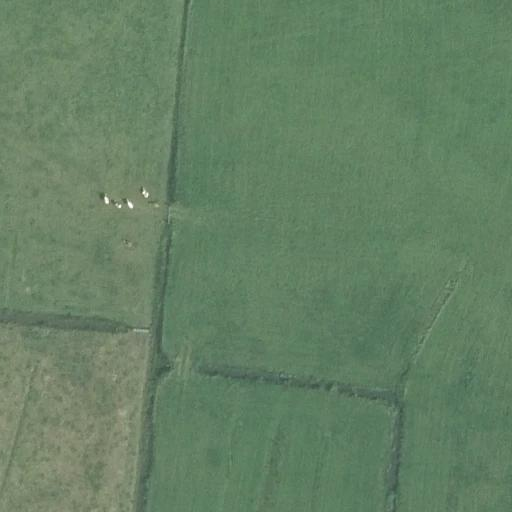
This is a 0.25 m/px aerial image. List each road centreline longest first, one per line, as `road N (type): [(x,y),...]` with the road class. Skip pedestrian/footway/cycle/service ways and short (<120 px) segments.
road 1 (track): [(209,213),(151,212),(113,511)]
road 2 (track): [(151,212),(118,207),(0,128)]
